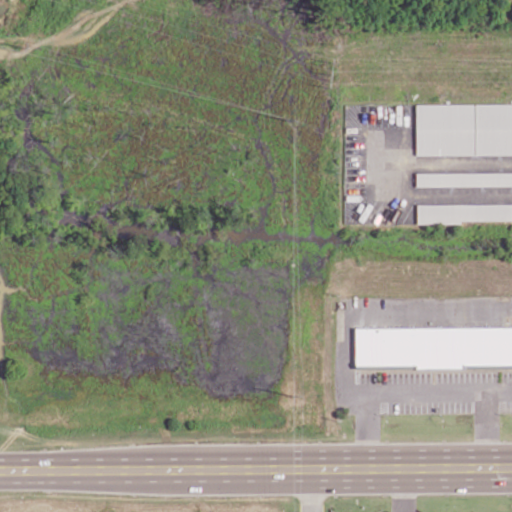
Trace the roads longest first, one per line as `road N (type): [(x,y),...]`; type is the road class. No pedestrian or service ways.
road 1 (primary): [(301,470),(0,471)]
road 2 (primary): [(511,468),(301,470)]
